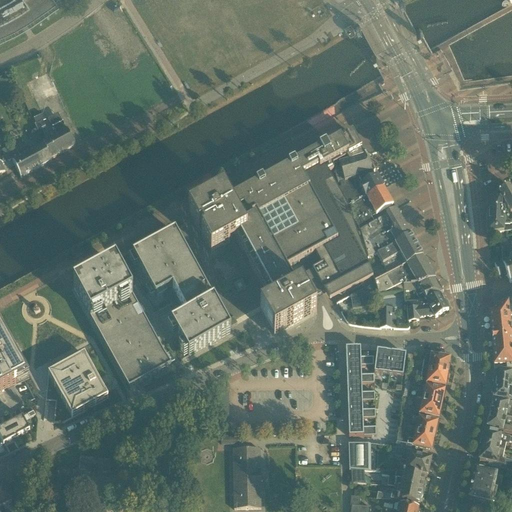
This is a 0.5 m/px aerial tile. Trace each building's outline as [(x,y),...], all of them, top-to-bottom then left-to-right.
[(0,0),(0,31),(14,25),(13,22),(17,19),(19,23),(25,19),(23,16),(27,14),(29,17),(52,0),(0,0)] [(353,28),(350,25),(345,27),(347,32),(350,36),(355,33),(353,28)] [(371,56),(373,61),(421,34),(419,30),(408,36),(382,50),(377,53),(371,56)] [(88,42),(53,61),(64,81),(74,76),(76,75),(76,76),(77,76),(80,83),(81,85),(82,85),(91,101),(90,102),(92,104),(96,110),(95,111),(96,112),(93,113),(75,123),(86,143),(106,132),(105,129),(110,127),(111,129),(127,120),(106,83),(110,81),(88,42)] [(18,88),(20,92),(33,120),(34,119),(35,124),(34,124),(37,131),(44,145),(51,160),(63,153),(52,133),(51,134),(53,138),(47,141),(41,129),(45,127),(43,122),(46,121),(28,83),(18,88)] [(54,132),(52,133),(63,153),(76,146),(71,139),(68,133),(64,126),(63,124),(58,114),(47,120),(50,125),(51,125),(54,132)] [(339,164),(340,164),(364,156),(354,136),(350,135),(318,152),(282,171),(281,172),(270,178),(253,187),(251,186),(249,187),(247,188),(247,191),(229,201),(225,194),(189,214),(194,223),(195,225),(211,254),(230,243),(236,240),(244,255),(243,256),(243,259),(244,261),(246,262),(248,261),(260,284),(267,296),(269,300),(270,302),(272,305),(259,312),(274,338),(316,315),(309,302),(311,301),(299,279),(298,278),(292,282),(286,270),(315,254),(321,266),(312,271),(313,271),(325,293),(329,302),(372,278),(373,278),(369,269),(347,208),(328,173),(333,170),(333,166),(338,163),(339,164)] [(44,145),(34,150),(43,166),(52,161),(51,160),(44,145)] [(21,178),(43,166),(34,150),(32,152),(29,146),(18,152),(21,158),(13,162),(21,178)] [(377,178),(374,179),(373,175),(375,174),(365,156),(340,164),(342,171),(335,173),(338,184),(340,184),(341,188),(339,188),(350,208),(383,189),(377,178)] [(384,187),(395,209),(403,205),(392,183),(384,187)] [(510,215),(511,214),(511,191),(509,187),(498,194),(499,195),(510,215)] [(371,219),(393,207),(383,189),(350,208),(355,223),(360,231),(374,223),(371,219)] [(510,220),(511,220),(511,219),(511,214),(510,215),(499,195),(488,202),(488,213),(490,213),(490,217),(488,217),(488,218),(507,218),(510,218),(510,220)] [(374,223),(360,231),(364,245),(402,223),(396,212),(374,223)] [(509,225),(510,225),(511,225),(511,220),(510,220),(510,218),(507,218),(488,218),(490,218),(489,222),(487,222),(487,235),(486,235),(486,236),(499,234),(503,232),(504,224),(509,225)] [(387,251),(410,237),(402,223),(364,245),(368,259),(369,258),(369,259),(377,255),(387,251)] [(171,327),(188,358),(231,335),(175,233),(133,256),(155,298),(173,288),(188,317),(171,327)] [(389,275),(423,258),(410,237),(387,251),(377,255),(380,261),(380,262),(380,261),(382,264),(381,265),(382,266),(383,265),(386,270),(385,270),(385,271),(386,271),(388,275),(389,275)] [(419,286),(435,280),(423,258),(389,275),(388,275),(382,279),(381,278),(381,279),(374,283),(375,283),(377,294),(378,296),(377,296),(377,297),(378,297),(403,293),(403,292),(403,285),(418,284),(419,286)] [(494,264),(500,279),(507,276),(510,284),(511,283),(511,261),(503,265),(502,262),(494,264)] [(171,367),(115,266),(73,289),(129,390),(171,367)] [(403,292),(403,293),(414,292),(419,302),(420,303),(439,296),(443,294),(435,280),(419,286),(418,284),(403,285),(403,292)] [(375,283),(374,284),(351,296),(353,309),(364,308),(364,304),(363,293),(375,292),(375,294),(377,294),(375,283)] [(441,298),(439,296),(420,303),(419,302),(407,303),(409,323),(419,322),(418,318),(434,317),(435,319),(437,317),(440,316),(442,315),(447,312),(446,312),(448,311),(447,309),(445,304),(445,305),(443,302),(445,301),(442,297),(441,298)] [(496,372),(496,371),(511,373),(511,302),(506,305),(489,313),(491,342),(494,372),(496,372)] [(396,331),(396,321),(396,311),(380,311),(380,330),(396,331)] [(235,319),(227,323),(230,328),(237,324),(235,319)] [(0,392),(2,391),(4,390),(7,388),(9,387),(12,386),(13,385),(14,385),(16,383),(17,384),(28,378),(26,375),(25,375),(21,367),(22,366),(15,354),(14,355),(13,352),(12,352),(9,346),(9,345),(7,343),(9,342),(2,330),(1,330),(0,328),(0,392)] [(361,362),(361,352),(346,352),(347,370),(361,370),(374,370),(374,362),(361,362)] [(389,377),(392,354),(378,352),(375,375),(389,377)] [(389,377),(404,379),(407,356),(392,354),(389,377)] [(70,364),(68,365),(68,364),(66,366),(64,367),(59,369),(60,369),(49,375),(48,375),(61,399),(66,408),(71,417),(71,418),(72,418),(73,418),(83,412),(90,409),(90,408),(92,407),(93,407),(93,406),(95,405),(95,406),(103,401),(105,400),(108,399),(105,394),(104,392),(102,388),(102,389),(97,380),(98,379),(96,376),(94,374),(95,374),(94,372),(93,372),(92,370),(90,366),(89,364),(88,362),(85,356),(84,355),(84,356),(73,362),(73,361),(70,363),(70,364)] [(408,356),(407,366),(406,367),(413,368),(415,357),(408,356)] [(423,370),(447,374),(447,373),(448,372),(449,368),(448,367),(449,360),(425,356),(423,370)] [(361,370),(347,370),(347,388),(362,388),(374,388),(374,379),(362,379),(361,370)] [(447,374),(423,370),(421,384),(445,388),(446,380),(447,379),(448,376),(447,375),(447,374)] [(511,373),(496,371),(496,372),(495,377),(493,379),(492,382),(494,384),(494,386),(511,387),(511,373)] [(417,400),(441,405),(441,404),(442,404),(443,400),(442,399),(444,392),(420,386),(417,400)] [(493,395),(492,400),(511,402),(511,387),(494,386),(494,388),(492,389),(491,391),(491,394),(493,395)] [(362,406),(375,406),(375,397),(362,397),(362,388),(347,388),(347,406),(362,406)] [(229,395),(220,395),(221,422),(230,422),(229,395)] [(441,405),(417,400),(414,414),(438,419),(439,412),(441,411),(441,408),(441,407),(441,405)] [(490,413),(489,415),(511,419),(511,402),(492,400),(491,407),(490,407),(489,412),(490,413)] [(211,403),(206,405),(209,412),(214,409),(211,403)] [(347,406),(348,423),(362,423),(375,423),(375,415),(362,415),(362,406),(347,406)] [(511,419),(489,415),(489,417),(488,417),(486,422),(488,423),(486,429),(511,435),(511,419)] [(9,424),(16,437),(18,436),(20,434),(20,435),(24,433),(24,432),(28,430),(29,430),(27,427),(24,422),(25,422),(22,417),(9,424)] [(418,425),(416,433),(434,437),(434,436),(435,435),(436,432),(435,431),(437,423),(413,418),(413,422),(412,424),(418,425)] [(375,433),(363,432),(362,423),(348,423),(348,441),(375,441),(375,433)] [(3,444),(8,441),(11,440),(11,439),(14,438),(16,437),(9,424),(2,428),(2,429),(0,429),(0,439),(1,441),(3,444)] [(434,438),(434,437),(416,433),(414,441),(408,440),(407,445),(411,446),(431,451),(432,444),(434,443),(435,440),(434,438)] [(482,438),(480,447),(504,452),(506,444),(509,445),(509,443),(511,443),(511,438),(486,433),(484,439),(482,438)] [(221,438),(221,446),(240,446),(240,438),(221,438)] [(395,449),(397,450),(403,451),(410,452),(411,446),(407,445),(405,445),(396,443),(395,449)] [(370,445),(361,445),(348,445),(349,471),(352,471),(365,472),(368,472),(371,473),(370,445)] [(508,471),(508,472),(511,472),(511,464),(511,462),(502,459),(504,452),(480,447),(478,455),(481,456),(479,462),(488,464),(488,467),(508,471)] [(260,450),(233,451),(234,511),(261,510),(260,489),(261,489),(260,470),(260,471),(260,450)] [(403,451),(397,450),(395,457),(395,458),(402,459),(402,461),(408,463),(405,473),(423,477),(426,478),(428,471),(427,470),(427,468),(429,467),(430,460),(409,456),(410,452),(403,451)] [(99,473),(109,474),(111,460),(81,456),(78,472),(85,473),(84,480),(98,482),(99,473)] [(365,472),(352,471),(352,484),(366,486),(365,472)] [(475,472),(471,487),(496,492),(496,491),(493,490),(494,486),(500,487),(502,479),(496,477),(475,472)] [(397,481),(395,488),(424,494),(424,490),(423,486),(424,479),(405,475),(398,475),(399,473),(382,473),(382,477),(395,479),(395,480),(397,481)] [(0,503),(2,507),(13,501),(10,495),(9,496),(4,484),(0,485),(0,503)] [(496,492),(471,487),(468,501),(474,503),(471,511),(488,511),(492,497),(494,498),(496,492)] [(392,496),(390,501),(399,502),(418,507),(419,500),(420,500),(424,494),(395,488),(394,495),(392,494),(392,496)] [(351,511),(369,511),(370,509),(359,508),(360,499),(351,498),(350,507),(352,507),(351,511)]
